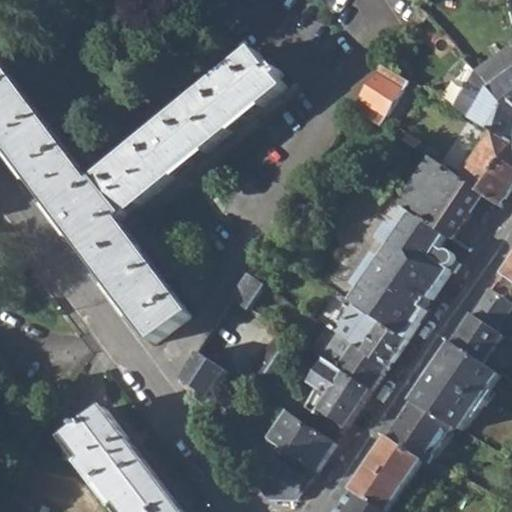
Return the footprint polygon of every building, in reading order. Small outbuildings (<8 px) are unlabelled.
[(511,47),(476,72),(511,111),(511,47)] [(0,134),(157,342),(192,315),(121,221),(289,87),(281,78),(285,75),(280,69),(276,72),(258,51),(94,183),(0,56),(0,134)] [(354,109),(381,125),(410,81),(382,64),(354,109)] [(494,132),(511,142),(511,111),(476,72),(454,107),(494,132)] [(396,136),(414,148),(419,140),(401,129),(396,136)] [(482,195),(499,207),(511,187),(511,142),(494,132),(462,181),(482,195)] [(448,237),(452,240),(482,195),(462,181),(429,159),(418,175),(425,180),(406,208),(412,213),(448,237)] [(448,237),(412,213),(351,305),(352,306),(405,344),(416,328),(411,324),(418,314),(420,315),(427,303),(429,304),(448,277),(450,278),(457,269),(436,254),(448,237)] [(511,257),(501,274),(511,281),(511,257)] [(234,298),(249,309),(265,284),(250,273),(234,298)] [(490,289),(502,298),(507,290),(495,282),(490,289)] [(454,342),(486,364),(505,337),(498,332),(511,311),(511,304),(502,298),(490,289),(454,342)] [(336,295),(318,321),(334,333),(352,306),(351,305),(336,295)] [(355,348),(387,372),(405,344),(352,306),(334,333),(339,336),(355,348)] [(423,318),(420,315),(418,314),(411,324),(416,328),(423,318)] [(253,370),(273,384),(300,346),(279,331),(253,370)] [(338,373),(370,396),(387,372),(355,348),(339,336),(322,362),(327,366),(338,373)] [(453,429),(459,433),(500,374),(486,364),(454,342),(411,405),(453,429)] [(201,352),(185,379),(213,400),(231,373),(216,362),(201,352)] [(315,417),(341,438),(370,396),(338,373),(327,366),(312,386),(320,392),(308,410),(315,415),(315,417)] [(430,466),(432,463),(453,429),(411,405),(389,437),(424,462),(430,466)] [(182,511),(106,406),(70,435),(85,457),(82,461),(114,505),(119,501),(126,511),(182,511)] [(294,420),(287,414),(269,441),(316,476),(334,449),(300,424),(294,420)] [(352,491),(383,511),(391,511),(392,511),(421,468),(424,462),(389,437),(352,491)] [(267,502),(297,503),(309,485),(267,454),(250,479),(267,502)] [(430,466),(424,462),(421,468),(454,487),(459,478),(432,463),(430,466)] [(383,511),(352,491),(338,511),(383,511)]
